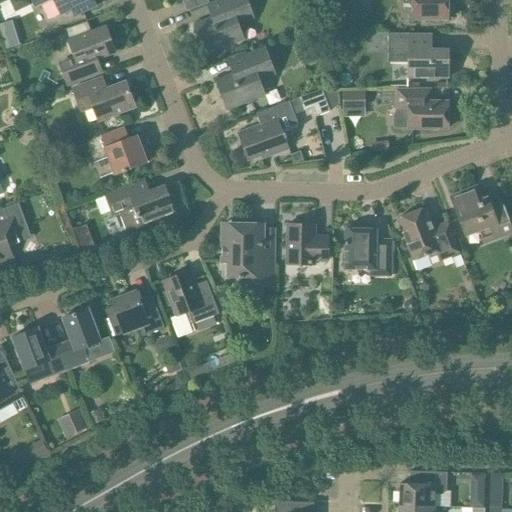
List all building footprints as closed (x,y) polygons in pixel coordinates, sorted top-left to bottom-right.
[(28,0),(10,0),(9,0),(15,13),(31,5),(28,0)] [(30,0),(34,8),(50,0),(55,1),(49,4),(45,9),(48,17),(55,16),(61,14),(72,8),(75,15),(95,6),(92,0),(30,0)] [(253,17),(246,0),(220,0),(215,2),(220,16),(196,25),(206,52),(242,38),(236,23),(253,17)] [(412,0),(412,19),(448,19),(448,17),(452,15),(453,14),(454,13),(455,11),(455,8),(455,6),(454,5),(452,3),(450,3),(448,2),(448,0),(412,0)] [(115,52),(105,27),(69,41),(76,58),(61,64),(69,85),(94,75),(89,61),(115,52)] [(16,32),(3,36),(6,47),(20,43),(16,32)] [(426,33),(388,33),(387,62),(407,62),(407,77),(447,78),(448,49),(425,49),(426,33)] [(274,73),(264,48),(236,58),(241,72),(217,81),(227,108),(263,95),(257,79),(274,73)] [(102,90),(98,80),(73,89),(82,113),(93,109),(98,121),(136,107),(126,82),(102,90)] [(419,88),(395,88),(395,112),(393,115),(394,126),(396,128),(446,128),(447,101),(419,101),(419,88)] [(322,89),(298,98),(303,111),(313,107),(317,116),(330,111),(322,89)] [(366,110),(365,92),(342,92),(343,111),(366,110)] [(261,125),(237,134),(247,160),(262,154),(263,158),(289,148),(282,130),(278,120),(294,115),(289,101),(257,113),(261,125)] [(129,138),(124,126),(86,141),(94,162),(108,157),(115,174),(155,158),(150,147),(142,150),(137,135),(129,138)] [(142,194),(138,182),(105,194),(111,210),(114,219),(120,216),(126,230),(127,232),(128,232),(130,233),(131,233),(142,228),(141,227),(175,214),(165,186),(142,194)] [(482,199),(477,186),(451,197),(466,234),(479,229),(484,242),(511,230),(511,223),(498,190),(485,196),(486,198),(482,199)] [(28,227),(19,203),(0,210),(0,266),(14,262),(4,236),(28,227)] [(433,227),(425,207),(397,218),(414,260),(437,251),(440,260),(459,253),(447,222),(433,227)] [(263,224),(223,223),(222,262),(228,262),(228,277),(252,277),(252,284),(270,284),(270,269),(262,269),(263,224)] [(315,224),(288,224),(287,264),(314,264),(314,260),(327,261),(327,236),(315,236),(315,224)] [(377,229),(346,229),(345,268),(370,269),(370,275),(391,276),(391,240),(376,239),(377,229)] [(197,290),(190,271),(164,281),(176,315),(171,317),(179,338),(196,332),(193,323),(218,314),(208,286),(197,290)] [(236,305),(230,289),(217,294),(224,310),(236,305)] [(139,300),(136,291),(111,301),(113,306),(106,309),(116,336),(137,328),(140,337),(164,328),(152,295),(139,300)] [(71,340),(59,345),(67,369),(88,361),(83,347),(100,341),(88,308),(63,318),(71,340)] [(67,369),(59,345),(46,350),(37,328),(12,337),(29,383),(67,369)] [(176,352),(170,335),(153,342),(160,359),(176,352)] [(0,409),(24,396),(9,365),(0,369),(0,409)] [(89,428),(80,409),(58,419),(67,439),(89,428)] [(400,505),(434,506),(435,494),(442,494),(447,492),(447,472),(410,471),(410,483),(401,483),(400,505)] [(470,489),(469,507),(472,508),(485,508),(486,490),(470,489)] [(490,493),(489,508),(501,508),(502,494),(490,493)] [(279,511),(313,511),(314,503),(277,501),(277,507),(279,511)]
